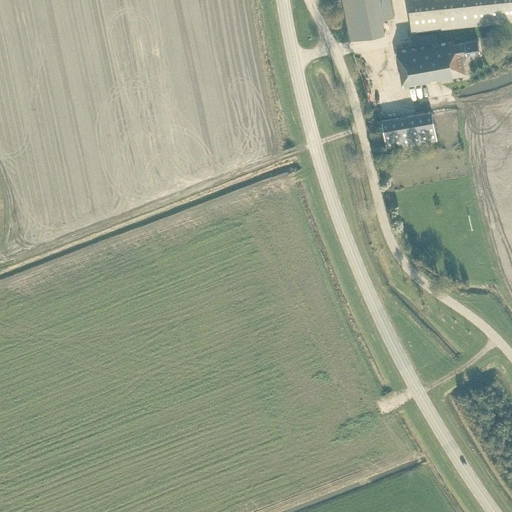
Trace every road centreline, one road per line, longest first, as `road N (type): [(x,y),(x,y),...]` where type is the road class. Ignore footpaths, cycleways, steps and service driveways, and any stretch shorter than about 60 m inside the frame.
road 1 (primary): [(490,511),(358,272),(315,144)]
road 2 (unclassified): [(511,357),(400,256),(361,126)]
road 3 (track): [(391,403),(454,372),(496,338)]
